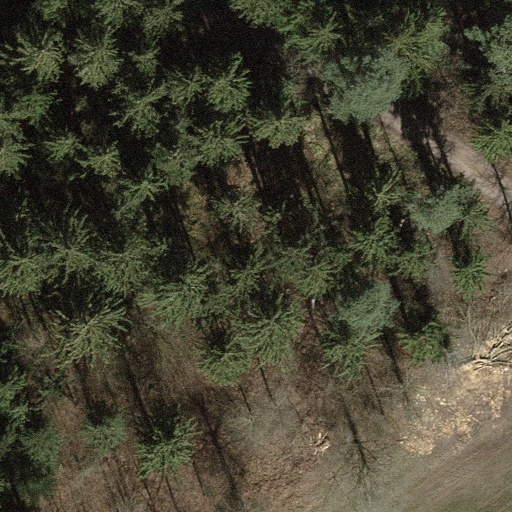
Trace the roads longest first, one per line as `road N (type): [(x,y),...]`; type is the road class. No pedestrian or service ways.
road 1 (track): [(191,0),(296,65),(405,115),(511,194)]
road 2 (track): [(511,390),(295,511)]
